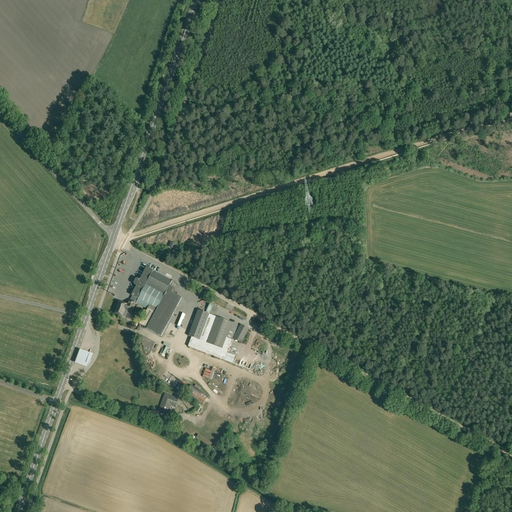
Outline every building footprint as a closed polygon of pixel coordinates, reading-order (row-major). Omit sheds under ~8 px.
[(133,296),(130,301),(135,302),(136,303),(147,309),(140,324),(147,328),(161,336),(182,298),(172,292),(174,288),(170,286),(173,280),(154,270),(147,267),(140,280),(137,278),(133,284),(137,286),(132,295),(133,296)] [(131,312),(135,302),(130,301),(130,300),(128,305),(126,305),(119,302),(115,313),(122,316),(125,317),(127,310),(131,312)] [(225,360),(228,351),(235,333),(238,325),(216,317),(209,314),(198,310),(188,336),(192,337),(188,347),(225,360)] [(234,339),(241,343),(249,329),(241,325),(234,339)] [(142,346),(156,351),(159,343),(145,338),(142,346)] [(88,353),(89,352),(91,351),(92,348),(91,346),(91,345),(86,343),(83,351),(88,353)] [(78,351),(73,364),(84,368),(88,364),(92,355),(78,351)] [(211,380),(211,377),(214,378),(215,375),(213,374),(214,371),(207,369),(204,378),(211,380)] [(269,373),(265,377),(271,382),(275,378),(269,373)] [(186,394),(203,405),(208,396),(191,385),(186,394)] [(160,415),(167,417),(171,405),(176,407),(180,395),(176,393),(174,397),(165,394),(159,411),(161,412),(160,415)]
